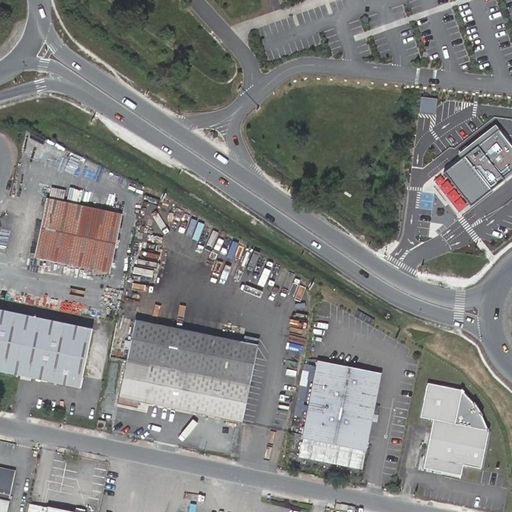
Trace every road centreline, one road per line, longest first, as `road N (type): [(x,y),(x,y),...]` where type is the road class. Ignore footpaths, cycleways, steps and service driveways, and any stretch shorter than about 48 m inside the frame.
road 1 (secondary): [(505,278),(471,299),(409,286),(65,57),(41,13)]
road 2 (unclassified): [(0,424),(420,511)]
road 3 (secondary): [(171,147),(377,286),(469,322),(501,350)]
road 4 (unknown): [(251,477),(280,341),(267,310),(225,291)]
road 5 (unknown): [(372,502),(395,357),(338,328)]
road 6 (motorway): [(0,97),(54,85),(171,147)]
road 7 (secondary): [(10,68),(63,70),(171,147)]
road 8 (unknown): [(404,508),(419,477),(506,493)]
